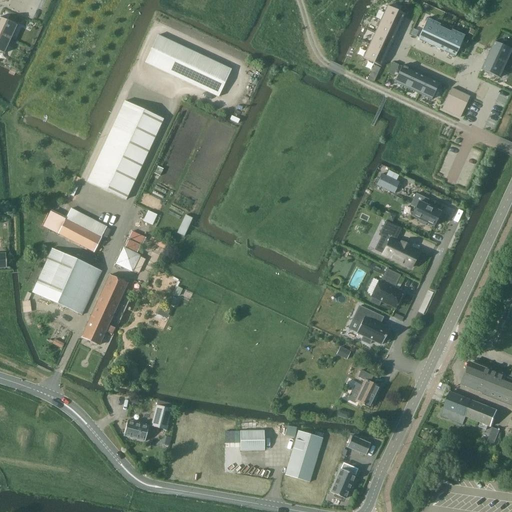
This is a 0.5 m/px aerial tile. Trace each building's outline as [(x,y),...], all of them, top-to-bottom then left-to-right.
[(387,6),(380,20),(398,29),(405,15),(387,6)] [(0,18),(0,34),(10,40),(17,26),(0,18)] [(427,19),(418,39),(419,40),(419,41),(424,43),(425,42),(430,45),(439,27),(440,25),(427,19)] [(380,20),(375,32),(393,41),(398,29),(380,20)] [(439,27),(430,45),(442,50),(451,32),(450,32),(439,27)] [(451,32),(442,50),(444,51),(444,52),(453,57),(454,56),(455,56),(464,36),(451,30),(450,32),(451,32)] [(375,32),(369,45),(387,53),(393,41),(375,32)] [(0,34),(0,51),(4,54),(10,40),(0,34)] [(231,70),(157,36),(144,63),(218,98),(231,70)] [(494,42),(487,56),(505,64),(511,50),(494,42)] [(369,45),(362,59),(381,67),(387,53),(369,45)] [(487,56),(480,70),(499,78),(505,64),(487,56)] [(393,62),(387,73),(393,76),(398,64),(393,62)] [(374,65),(368,79),(374,82),(377,74),(380,68),(374,65)] [(402,66),(394,83),(406,88),(414,72),(402,66)] [(414,72),(406,88),(419,94),(426,77),(414,72)] [(426,77),(419,94),(431,100),(439,83),(426,77)] [(451,88),(441,110),(447,112),(457,91),(451,88)] [(464,94),(454,115),(460,118),(469,97),(464,94)] [(163,120),(124,102),(87,182),(126,200),(163,120)] [(381,174),(375,185),(393,194),(399,183),(381,174)] [(416,194),(410,205),(416,208),(411,217),(419,220),(417,223),(424,226),(426,223),(433,227),(437,219),(438,220),(441,215),(439,214),(440,212),(425,205),(428,200),(416,194)] [(66,219),(65,220),(58,235),(93,253),(106,228),(70,209),(66,219)] [(50,210),(42,226),(58,235),(65,220),(66,219),(50,210)] [(147,210),(143,221),(152,225),(157,215),(147,210)] [(389,213),(386,219),(392,221),(395,215),(389,213)] [(186,214),(177,233),(184,236),(192,217),(186,214)] [(396,240),(386,235),(391,224),(385,221),(378,235),(389,241),(382,254),(411,268),(418,254),(409,249),(410,247),(401,242),(400,245),(394,242),(396,240)] [(131,232),(129,237),(143,243),(145,238),(131,232)] [(123,248),(115,264),(131,272),(139,256),(123,248)] [(101,271),(52,249),(32,293),(81,315),(101,271)] [(378,306),(380,302),(395,308),(402,293),(393,288),(399,276),(386,270),(380,282),(378,281),(371,297),(372,298),(370,302),(378,306)] [(105,331),(112,334),(114,328),(108,325),(127,283),(109,275),(81,337),(99,345),(105,331)] [(177,286),(174,294),(178,296),(182,289),(177,286)] [(29,301),(22,302),(23,313),(31,312),(29,301)] [(382,318),(359,306),(352,320),(361,324),(356,333),(363,337),(361,341),(369,345),(371,340),(381,345),(389,329),(379,325),(379,324),(377,323),(380,317),(382,318)] [(55,339),(53,343),(62,348),(64,344),(55,339)] [(479,341),(476,346),(484,349),(486,343),(479,341)] [(340,346),(336,355),(347,359),(350,351),(340,346)] [(511,379),(470,363),(462,384),(511,404),(511,379)] [(370,408),(380,387),(369,383),(372,376),(361,371),(357,377),(364,381),(354,401),(370,408)] [(462,407),(465,398),(450,392),(444,408),(464,416),(467,409),(462,407)] [(497,411),(465,398),(462,407),(467,409),(464,416),(481,423),(488,426),(490,427),(497,411)] [(157,401),(151,427),(166,431),(172,405),(157,401)] [(338,409),(336,416),(348,420),(350,413),(338,409)] [(148,426),(128,421),(127,420),(123,436),(124,437),(124,436),(144,442),(149,426),(148,426)] [(286,434),(295,436),(297,426),(287,425),(286,434)] [(489,441),(496,442),(499,428),(492,427),(489,441)] [(264,451),(264,431),(240,431),(240,451),(264,451)] [(298,431),(285,475),(309,483),(322,439),(298,431)] [(351,436),(347,447),(365,455),(370,444),(351,436)] [(346,500),(357,476),(343,470),(332,493),(346,500)]
